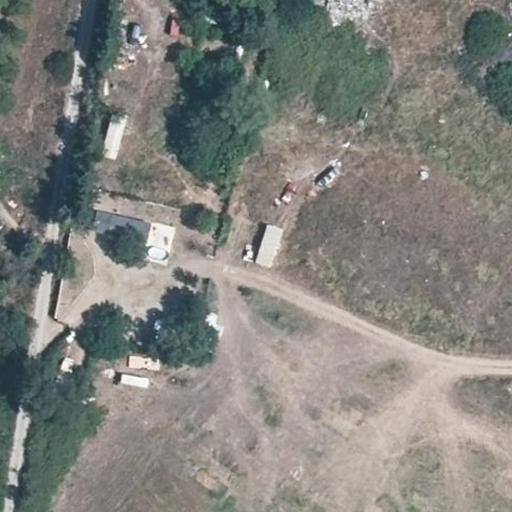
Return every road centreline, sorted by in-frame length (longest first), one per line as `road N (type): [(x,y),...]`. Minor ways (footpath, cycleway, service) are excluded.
road 1 (unclassified): [(10,511),(90,0)]
road 2 (track): [(511,193),(401,168),(330,171),(228,265),(185,265)]
road 3 (track): [(511,369),(485,371),(228,265)]
